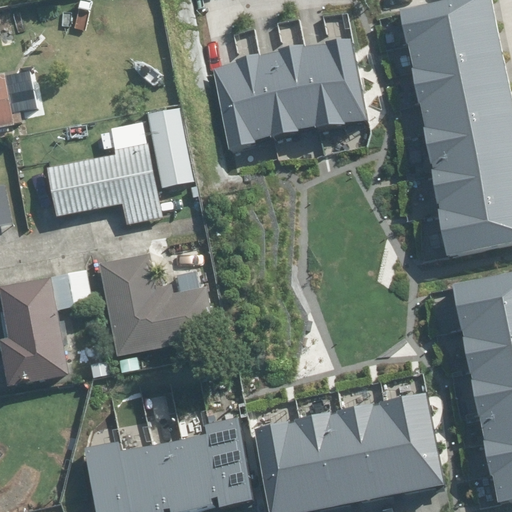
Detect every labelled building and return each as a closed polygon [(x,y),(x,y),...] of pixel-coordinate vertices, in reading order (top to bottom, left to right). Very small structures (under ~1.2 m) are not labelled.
[(511,107),(490,0),(445,0),(399,9),(448,255),(511,242),(511,107)] [(352,40),(212,68),(228,148),(368,120),(352,40)] [(33,113),(29,77),(0,80),(0,132),(18,130),(16,115),(33,113)] [(168,219),(149,124),(119,130),(124,156),(55,170),(64,217),(129,204),(134,226),(168,219)] [(0,227),(10,226),(2,186),(0,186),(0,227)] [(166,287),(157,251),(105,264),(127,356),(226,333),(212,276),(166,287)] [(92,270),(9,290),(20,338),(10,341),(21,387),(79,373),(64,311),(100,303),(92,270)] [(511,272),(453,284),(497,503),(511,499),(511,272)] [(425,393),(253,429),(270,511),(305,511),(444,483),(425,393)] [(218,497),(220,506),(254,500),(238,418),(204,424),(206,434),(120,451),(118,442),(84,448),(96,511),(163,511),(163,509),(170,508),(171,511),(212,504),(211,499),(218,497)]
